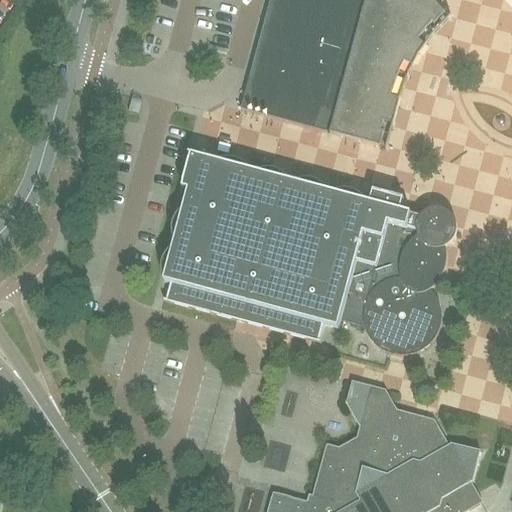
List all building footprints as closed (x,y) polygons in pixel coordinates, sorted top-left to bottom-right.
[(432,0),(271,0),(242,111),(331,135),(332,136),(388,151),(401,102),(409,80),(420,58),(434,39),(451,21),(432,0)] [(138,102),(132,100),(128,114),(139,117),(143,103),(138,102)] [(340,330),(342,322),(365,329),(367,334),(371,341),(377,347),(382,351),(390,355),(396,357),(402,358),(409,357),(417,355),(424,351),(430,347),(436,339),(440,331),(442,323),(442,315),(440,307),(437,300),(431,291),(436,288),(440,283),(444,275),(446,268),(447,260),(446,249),(450,247),(454,243),(456,239),(458,233),(458,228),(456,221),(452,216),(447,212),(442,211),(436,210),(431,211),(425,214),(420,219),(418,225),(400,220),(405,201),(374,193),(372,201),(369,201),(365,199),(360,195),(358,194),(353,192),(348,190),(342,191),(339,191),(334,191),(328,189),(323,186),(320,184),(314,181),(310,180),(304,180),(300,181),(295,181),(290,179),(285,176),(284,175),(278,172),(273,170),(266,170),(260,171),(255,170),(248,167),(243,163),(239,161),(234,159),(228,159),(221,160),(215,159),(210,157),(205,153),(204,154),(205,155),(203,160),(191,156),(190,158),(192,158),(183,191),(189,193),(165,284),(172,286),(167,302),(165,302),(165,303),(322,345),(323,343),(321,343),(325,326),(340,330)] [(460,511),(464,510),(442,502),(421,464),(448,449),(448,448),(434,423),(399,414),(386,393),(387,392),(353,383),(347,404),(361,428),(358,440),(340,450),(327,446),(312,505),(273,494),(268,511),(460,511)] [(442,502),(464,510),(479,501),(470,485),(474,483),(481,454),(452,446),(448,448),(448,449),(421,464),(442,502)]
